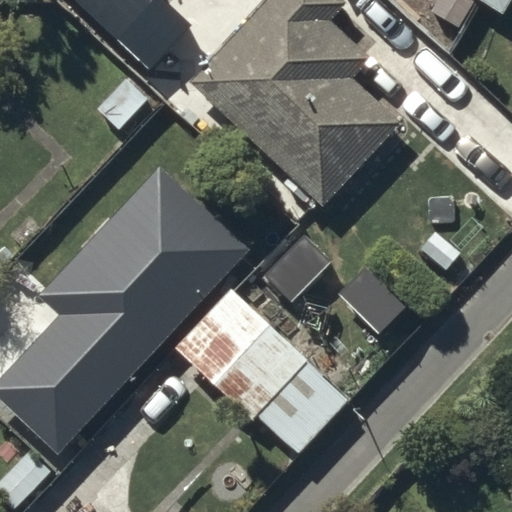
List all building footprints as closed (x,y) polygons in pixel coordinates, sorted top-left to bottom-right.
[(348,4),(344,0),(267,0),(191,82),(323,205),(400,124),(351,78),(370,59),(330,22),(348,4)] [(476,1),(474,0),(439,0),(433,11),(461,27),(476,1)] [(479,0),(503,14),(511,0),(479,0)] [(148,98),(128,79),(100,109),(120,128),(148,98)] [(251,249),(162,166),(40,296),(64,318),(0,387),(0,395),(61,452),(251,249)] [(349,400),(237,295),(182,353),(255,422),(260,417),(299,454),(349,400)] [(53,472),(30,452),(0,485),(0,495),(18,511),(53,472)]
